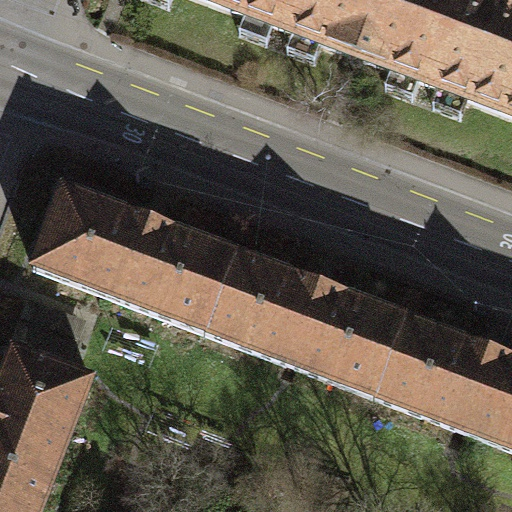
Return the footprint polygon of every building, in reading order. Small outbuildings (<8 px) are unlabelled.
[(168,0),(283,45),(300,0),(168,0)] [(300,0),(283,45),(431,102),(471,0),(300,0)] [(511,10),(485,0),(471,0),(431,102),(511,133),(511,10)] [(18,265),(190,331),(221,250),(49,184),(18,265)] [(190,331),(362,397),(394,316),(221,250),(190,331)] [(29,302),(13,346),(73,367),(88,324),(29,302)] [(362,397),(511,454),(511,360),(394,316),(362,397)] [(0,357),(0,499),(35,511),(41,511),(91,373),(73,367),(13,346),(5,343),(0,357)] [(0,511),(35,511),(0,499),(0,511)]
